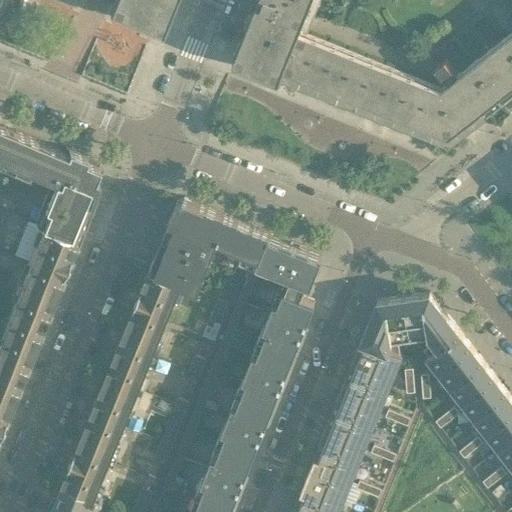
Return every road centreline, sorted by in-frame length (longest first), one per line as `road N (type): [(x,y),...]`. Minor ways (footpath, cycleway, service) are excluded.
road 1 (residential): [(6,511),(155,139)]
road 2 (residential): [(368,231),(256,511)]
road 3 (residential): [(368,231),(155,139)]
road 4 (residential): [(155,139),(0,75)]
road 5 (residential): [(155,139),(213,0)]
road 6 (residential): [(511,330),(467,273),(405,242)]
road 7 (residential): [(405,242),(511,156)]
